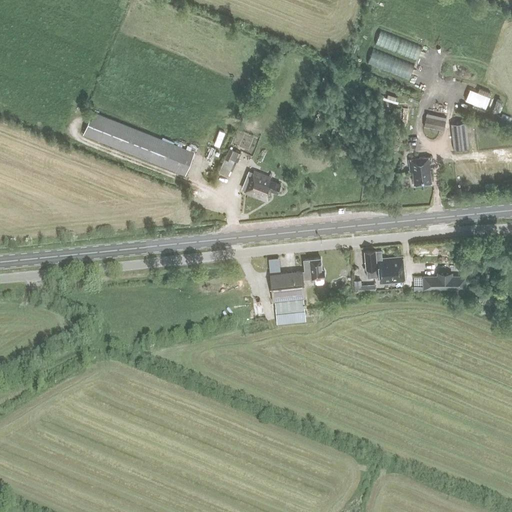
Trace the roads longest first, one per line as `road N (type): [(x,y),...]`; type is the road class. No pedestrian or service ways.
road 1 (primary): [(0,261),(511,208)]
road 2 (unclassified): [(0,280),(511,228)]
